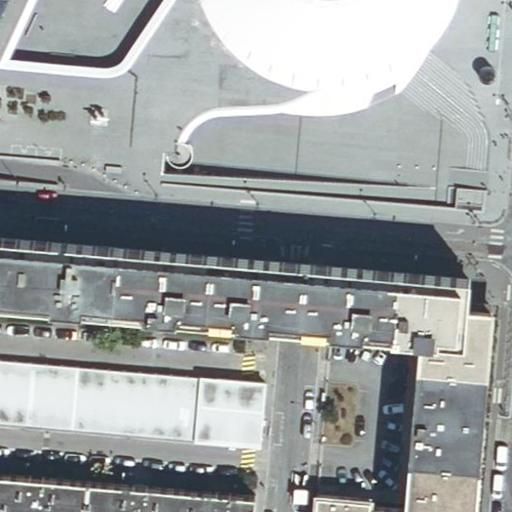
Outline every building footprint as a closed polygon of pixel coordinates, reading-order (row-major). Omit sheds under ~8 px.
[(200,0),(208,23),(226,51),(242,66),(266,81),(276,86),(292,90),(324,95),(297,111),(270,117),(291,123),(332,124),(366,118),(374,95),(396,86),(396,96),(403,91),(414,77),(426,59),(431,55),(451,27),(460,0),(200,0)] [(464,283),(0,242),(0,301),(425,338),(410,511),(405,511),(372,509),(373,501),(317,497),(316,511),(457,511),(475,308),(462,307),(464,283)] [(475,511),(492,310),(475,308),(457,511),(475,511)] [(0,424),(261,447),(267,385),(0,362),(0,424)] [(0,511),(255,511),(257,498),(0,475),(0,511)]
